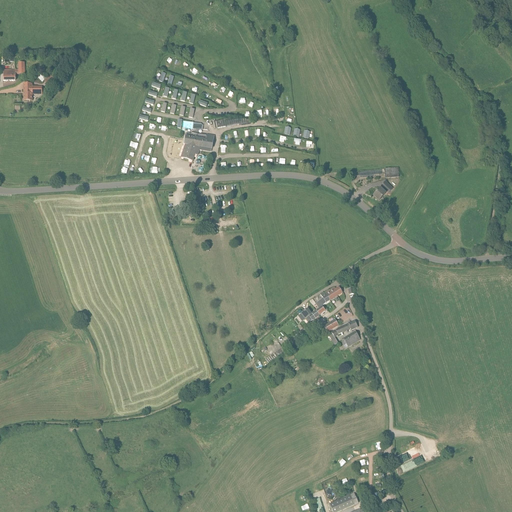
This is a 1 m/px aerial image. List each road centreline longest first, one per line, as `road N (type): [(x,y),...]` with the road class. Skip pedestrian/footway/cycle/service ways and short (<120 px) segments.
road 1 (tertiary): [(398,239),(339,188),(296,175),(0,190)]
road 2 (track): [(485,258),(500,164),(489,116),(402,0)]
road 3 (unclassified): [(401,511),(388,481),(388,400),(345,288)]
road 4 (tertiary): [(511,257),(446,261),(398,239)]
